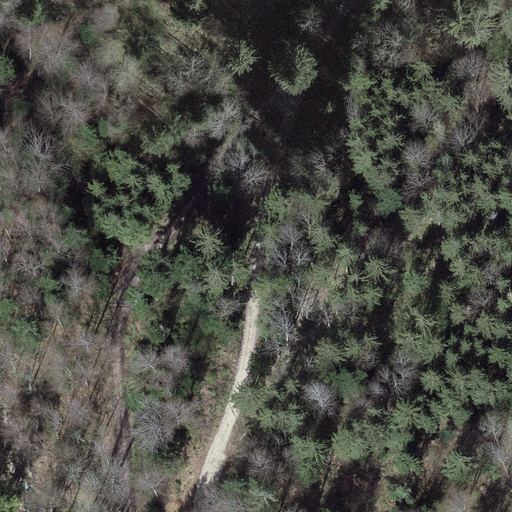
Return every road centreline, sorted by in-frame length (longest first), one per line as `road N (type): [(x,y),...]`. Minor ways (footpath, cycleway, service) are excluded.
road 1 (track): [(353,0),(169,241),(140,318),(144,511)]
road 2 (track): [(302,68),(255,243),(204,486),(207,511)]
